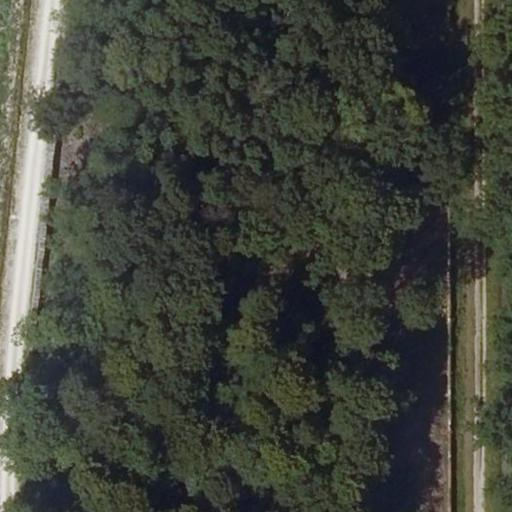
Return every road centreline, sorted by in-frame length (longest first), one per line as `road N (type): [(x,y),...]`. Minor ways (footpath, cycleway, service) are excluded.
road 1 (track): [(17,511),(16,396),(64,0)]
road 2 (track): [(502,0),(502,511)]
